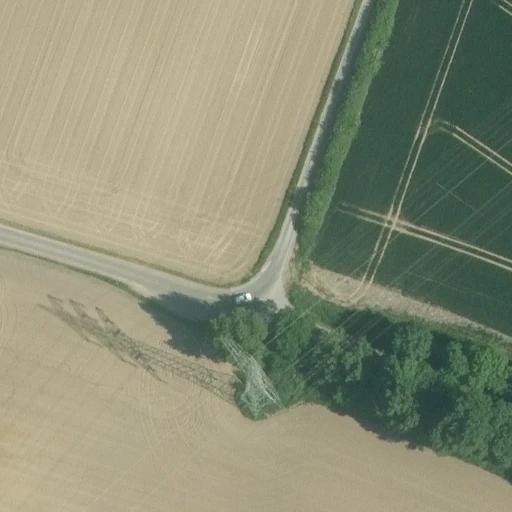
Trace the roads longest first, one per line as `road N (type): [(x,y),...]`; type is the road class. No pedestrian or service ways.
road 1 (unclassified): [(511,424),(259,313),(0,239)]
road 2 (track): [(371,0),(259,313)]
